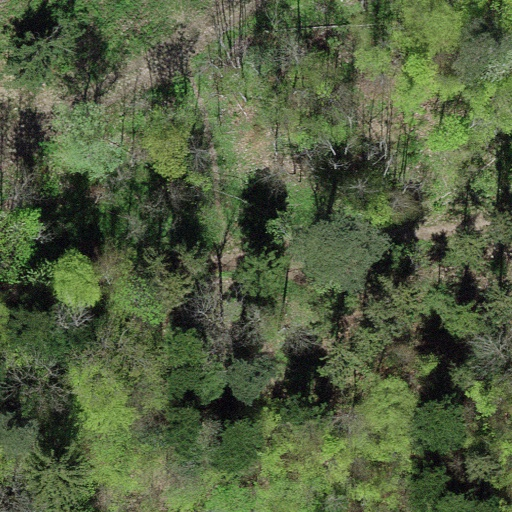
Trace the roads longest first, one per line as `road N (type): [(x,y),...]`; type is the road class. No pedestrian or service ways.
road 1 (track): [(0,294),(511,219)]
road 2 (track): [(235,0),(0,151)]
